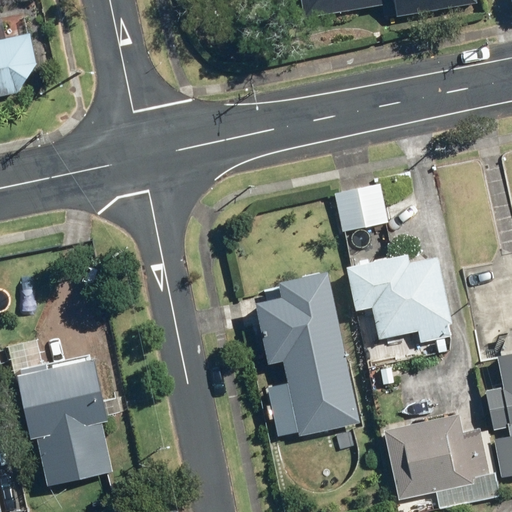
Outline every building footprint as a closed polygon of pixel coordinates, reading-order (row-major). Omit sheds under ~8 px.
[(300,0),(303,17),(399,2),(398,0),(300,0)] [(0,94),(23,90),(40,64),(34,29),(0,34),(0,94)] [(333,192),(340,231),(386,222),(379,183),(333,192)] [(372,305),(379,337),(419,329),(422,341),(455,334),(439,256),(414,261),(411,251),(347,264),(357,308),(372,305)] [(256,299),(268,361),(283,359),(295,423),(356,412),(329,269),(278,278),(281,295),(256,299)] [(486,391),(491,425),(509,422),(511,433),(499,435),(504,467),(511,466),(511,346),(499,349),(505,388),(486,391)] [(29,437),(34,436),(44,483),(109,470),(99,420),(104,419),(92,358),(16,373),(29,437)] [(384,427),(399,498),(474,482),(473,477),(490,473),(481,430),(464,434),(459,411),(384,427)]
